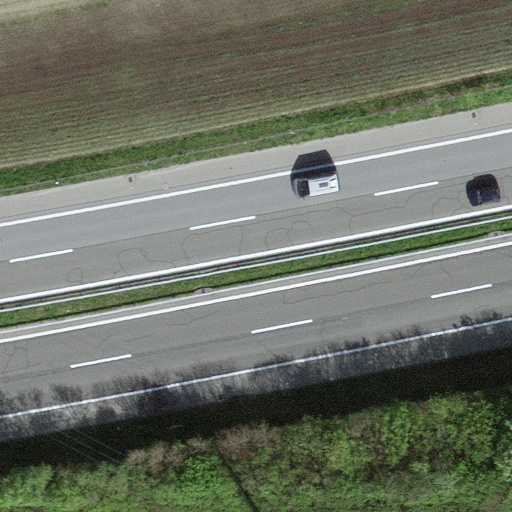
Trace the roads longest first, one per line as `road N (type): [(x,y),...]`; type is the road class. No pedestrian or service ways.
road 1 (motorway): [(0,377),(511,282)]
road 2 (motorway): [(511,169),(0,262)]
